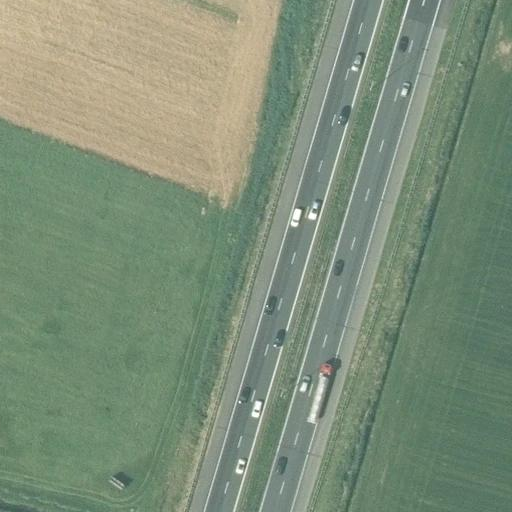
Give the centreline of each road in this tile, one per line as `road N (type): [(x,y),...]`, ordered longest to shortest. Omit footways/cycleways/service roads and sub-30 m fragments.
road 1 (motorway): [(277,511),(427,0)]
road 2 (motorway): [(360,0),(212,511)]
